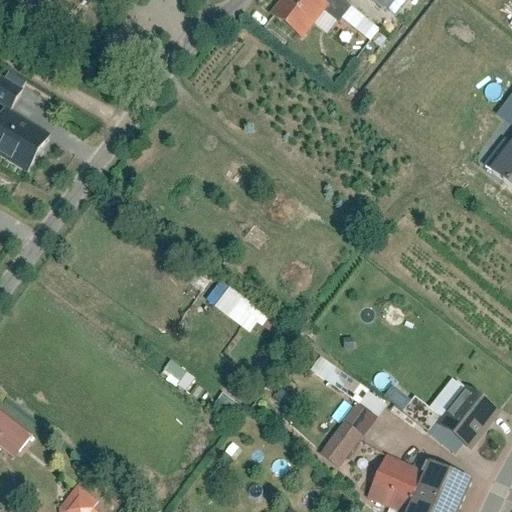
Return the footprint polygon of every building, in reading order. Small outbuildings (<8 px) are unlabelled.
[(280,0),(264,21),(298,48),(318,22),(331,33),(345,16),(325,0),(280,0)] [(370,0),(387,14),(398,0),(370,0)] [(6,115),(0,124),(0,159),(30,178),(52,144),(6,115)] [(511,191),(511,153),(504,163),(497,157),(485,172),(511,191)] [(226,292),(212,311),(246,335),(260,317),(226,292)] [(416,403),(405,417),(431,437),(436,430),(450,441),(480,402),(455,383),(430,414),(416,403)] [(17,416),(0,403),(0,438),(12,447),(22,433),(10,424),(17,416)] [(360,441),(344,428),(319,459),(333,473),(360,441)] [(450,511),(462,486),(426,471),(419,487),(385,472),(371,503),(391,511),(450,511)] [(92,511),(97,506),(77,489),(56,511),(92,511)]
